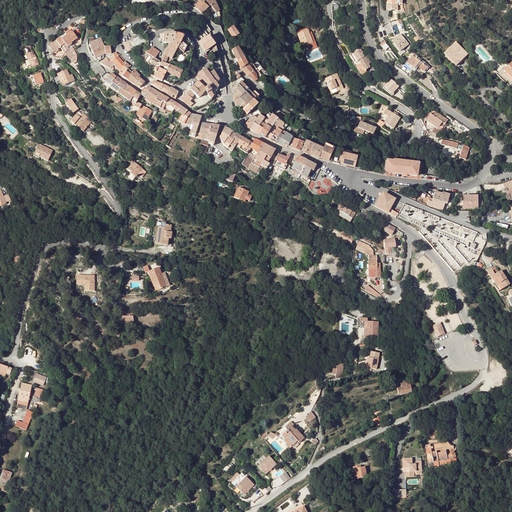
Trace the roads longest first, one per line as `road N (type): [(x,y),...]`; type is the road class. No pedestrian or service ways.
road 1 (residential): [(246,511),(329,455),(480,377),(482,347),(442,267),(410,233)]
road 2 (unclassified): [(0,358),(14,354),(40,251),(59,242),(112,246),(121,229),(113,191),(54,105),(44,34)]
road 3 (residential): [(328,0),(343,63),(413,116),(418,133),(404,145),(344,136),(296,116),(237,70),(215,29)]
road 4 (tertiary): [(361,0),(365,34),(380,58),(482,133),(490,150),(482,175),(462,187),(354,177)]
road 5 (residential): [(215,29),(169,2),(91,10),(44,34)]
road 6 (unclassified): [(511,237),(354,177)]
road 7 (tertiary): [(354,177),(271,144),(226,114)]
road 8 (unclassified): [(339,281),(371,298),(391,298),(404,281),(410,233)]
